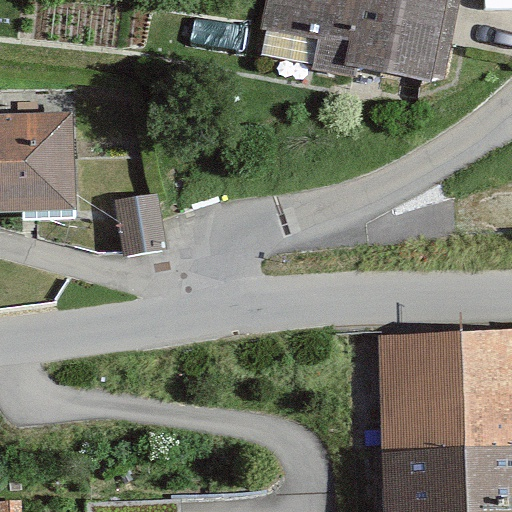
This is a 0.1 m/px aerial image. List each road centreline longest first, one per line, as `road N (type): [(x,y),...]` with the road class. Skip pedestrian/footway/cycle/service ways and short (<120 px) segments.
road 1 (residential): [(208,314),(225,269),(260,232),(402,178),(509,116)]
road 2 (tertiary): [(208,314),(324,299),(511,293)]
road 3 (residential): [(208,314),(0,244)]
road 4 (tertiary): [(0,338),(208,314)]
